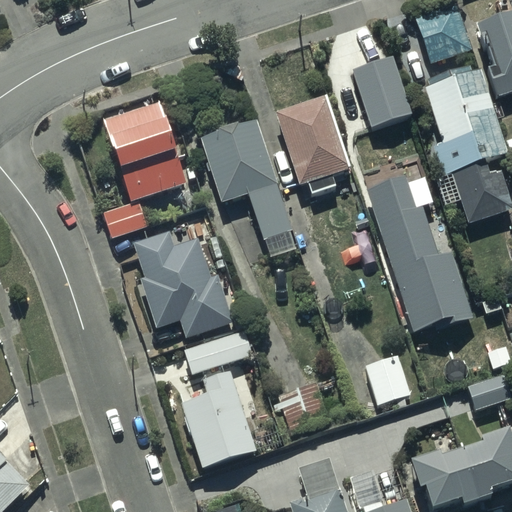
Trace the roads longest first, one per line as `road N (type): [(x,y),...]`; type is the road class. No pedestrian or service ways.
road 1 (residential): [(145,511),(51,238),(0,165)]
road 2 (residential): [(231,0),(60,60),(0,97)]
